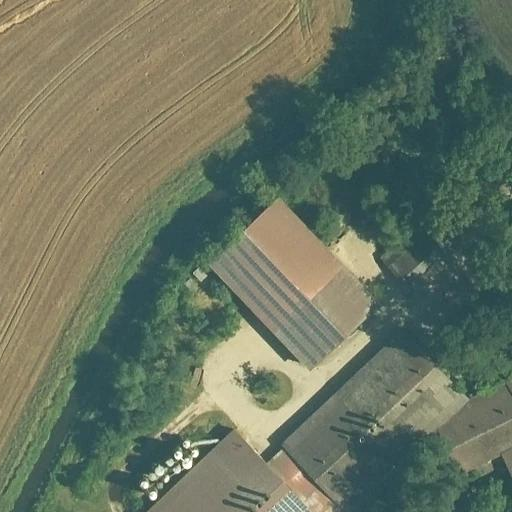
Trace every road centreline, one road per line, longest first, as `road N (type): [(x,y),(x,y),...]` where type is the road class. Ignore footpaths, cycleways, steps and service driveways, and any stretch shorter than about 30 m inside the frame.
road 1 (track): [(270,435),(511,198)]
road 2 (track): [(315,392),(270,350),(253,344),(231,356),(223,389),(270,435)]
road 3 (track): [(511,161),(444,34),(435,0)]
